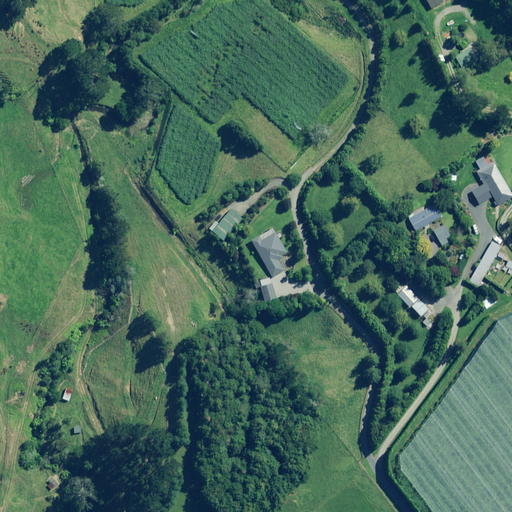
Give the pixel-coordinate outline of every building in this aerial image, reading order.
[(444,2),(442,0),(427,0),(433,9),(444,2)] [(488,191),(490,190),(496,200),(493,202),(495,206),(511,196),(511,193),(494,161),(488,164),(484,157),(476,161),(480,169),(476,171),(488,191)] [(443,215),(436,202),(423,210),(422,207),(409,214),(417,229),(443,215)] [(233,208),(220,222),(218,220),(211,227),(216,231),(225,239),(244,217),(233,208)] [(451,234),(445,224),(435,230),(443,245),(450,241),(448,236),(451,234)] [(289,253),(275,227),(261,235),(253,239),(273,276),(285,269),(279,258),(289,253)] [(501,244),(492,239),(469,279),(478,284),(501,244)] [(277,298),(272,277),(261,279),(267,300),(277,298)] [(419,297),(408,285),(399,293),(411,306),(419,297)] [(430,308),(420,298),(414,305),(423,315),(430,308)] [(425,315),(427,318),(424,322),(427,325),(431,320),(429,318),(432,314),(429,311),(425,315)] [(75,389),(67,387),(64,398),(72,401),(75,389)] [(81,425),(74,426),(75,434),(83,433),(81,425)] [(48,481),(51,484),(49,486),(53,490),(57,487),(60,484),(53,477),(48,481)]
